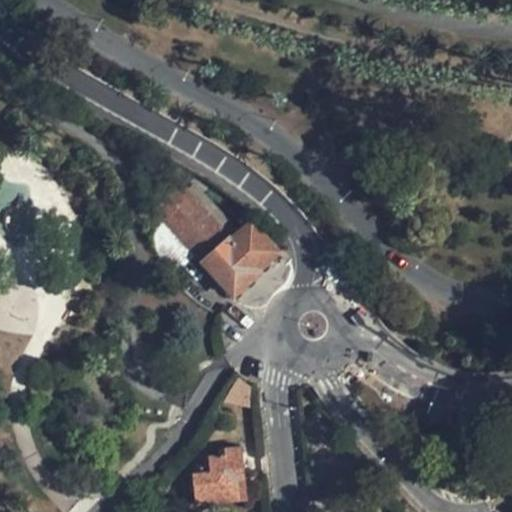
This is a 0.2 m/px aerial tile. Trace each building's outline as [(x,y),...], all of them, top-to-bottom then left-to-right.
[(178,170),(173,177),(183,189),(190,183),(178,170)] [(154,208),(233,297),(260,274),(258,271),(277,255),(250,224),(230,241),(183,189),(173,177),(154,208)] [(389,405),(378,387),(359,398),(369,416),(389,405)] [(209,458),(211,469),(212,476),(201,477),(192,478),(196,507),(237,502),(234,481),(243,480),(240,449),(224,450),(224,456),(209,458)] [(212,476),(211,469),(200,470),(201,477),(212,476)] [(234,481),(237,502),(245,502),(243,480),(234,481)]
